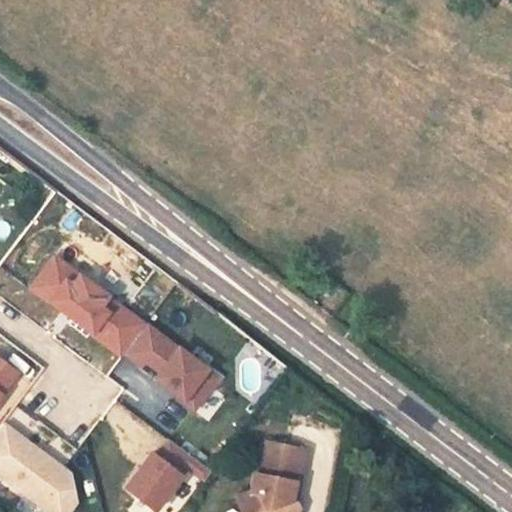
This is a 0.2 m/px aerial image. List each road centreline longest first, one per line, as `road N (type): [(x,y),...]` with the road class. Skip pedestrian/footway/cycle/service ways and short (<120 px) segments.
road 1 (primary): [(473,475),(282,313),(0,95)]
road 2 (primary): [(0,129),(473,475)]
